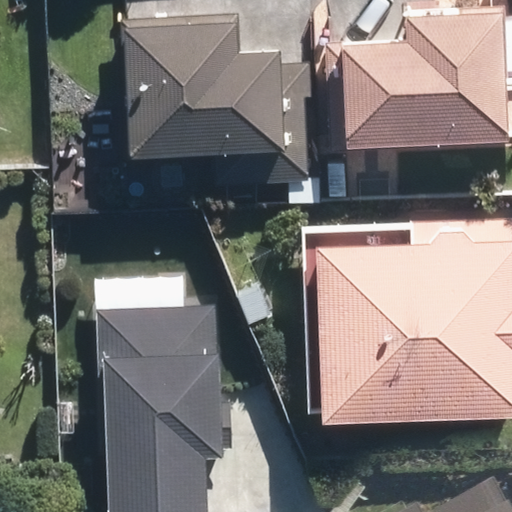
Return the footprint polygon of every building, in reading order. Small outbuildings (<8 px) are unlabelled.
[(259,0),(208,0),(134,3),(139,134),(304,128),(300,26),(261,27),(259,0)] [(364,24),(338,25),(342,138),(511,131),(511,0),(427,0),(428,15),(364,17),(364,24)] [(511,204),(313,212),(320,399),(511,392),(511,204)] [(221,295),(104,299),(109,437),(128,436),(131,498),(228,495),(225,433),(240,432),(236,329),(223,330),(221,295)] [(511,511),(511,474),(444,511),(437,498),(411,511),(511,511)]
